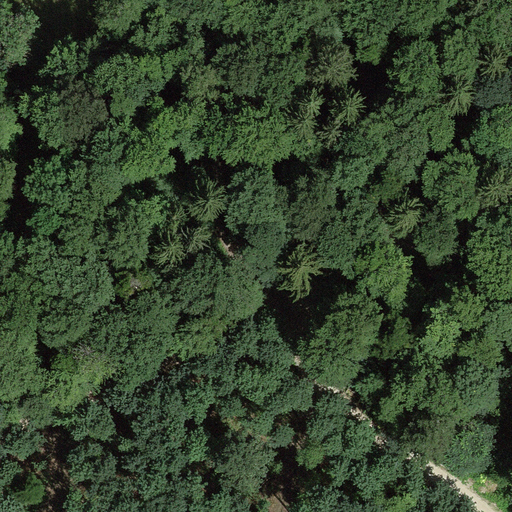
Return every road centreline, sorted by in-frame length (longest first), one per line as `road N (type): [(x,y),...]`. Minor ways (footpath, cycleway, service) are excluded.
road 1 (track): [(222,0),(209,149),(228,235),(334,404),(478,511)]
road 2 (track): [(511,211),(356,254),(277,308),(0,429)]
